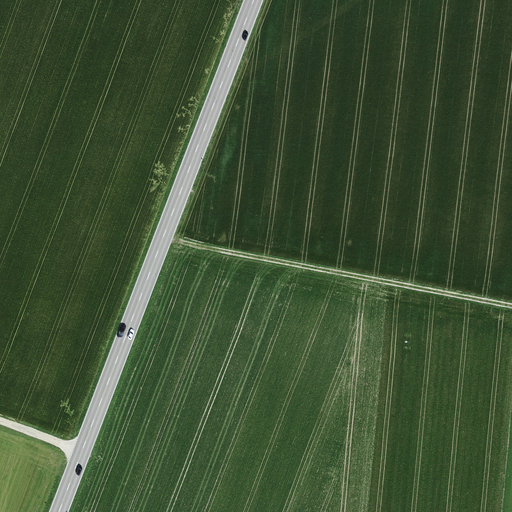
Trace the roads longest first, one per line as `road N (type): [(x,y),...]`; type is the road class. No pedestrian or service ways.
road 1 (primary): [(59,511),(251,0)]
road 2 (track): [(511,305),(162,235)]
